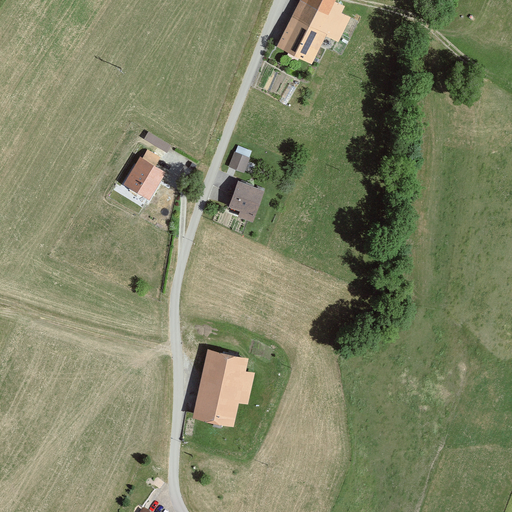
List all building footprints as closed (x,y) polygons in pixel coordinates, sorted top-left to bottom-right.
[(294,0),(272,45),(304,60),(318,32),(334,39),(345,17),(336,13),(340,5),(329,0),(294,0)] [(149,130),(145,136),(167,150),(172,143),(149,130)] [(248,155),(233,149),(228,165),(242,170),(248,155)] [(158,169),(135,154),(118,181),(141,196),(158,169)] [(258,187),(231,177),(222,202),(234,207),(233,211),(246,217),(258,187)] [(242,355),(203,347),(189,413),(228,420),(233,398),(243,400),(250,369),(240,367),(242,355)]
